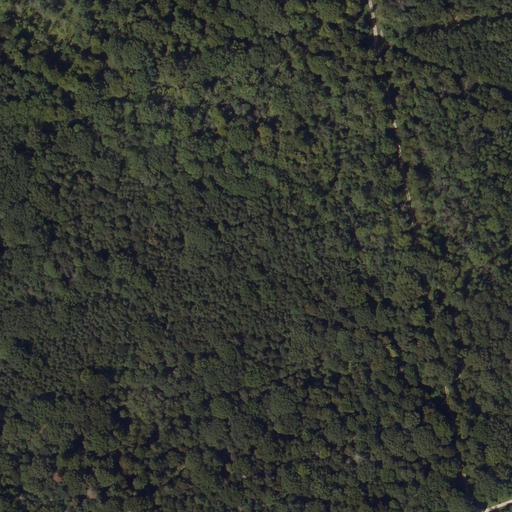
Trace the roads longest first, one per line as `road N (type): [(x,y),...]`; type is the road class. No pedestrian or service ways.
road 1 (track): [(511,96),(383,47),(0,124)]
road 2 (track): [(374,0),(475,511)]
